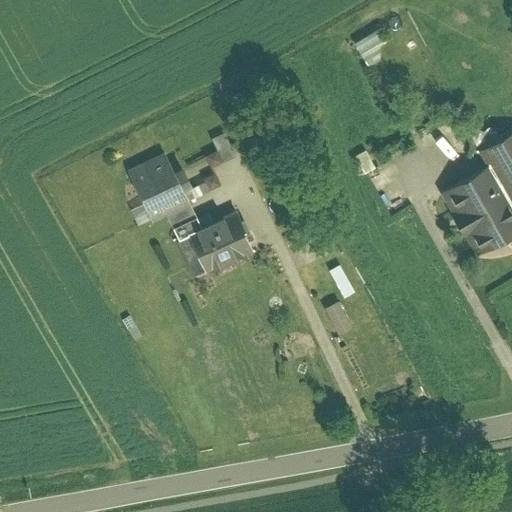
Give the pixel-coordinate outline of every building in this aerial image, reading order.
[(384,53),(379,43),(390,37),(383,25),(358,38),(369,60),(384,53)] [(487,168),(443,193),(477,254),(511,235),(511,132),(478,151),(487,168)] [(211,139),(216,151),(222,163),(235,156),(224,133),(211,139)] [(166,152),(130,170),(144,198),(124,208),(137,235),(169,219),(198,276),(254,248),(236,212),(215,222),(211,214),(201,219),(191,200),(220,185),(217,178),(187,192),(183,182),(222,163),(216,151),(176,171),(166,152)] [(367,151),(354,158),(363,174),(375,167),(367,151)] [(346,262),(330,270),(339,289),(356,281),(346,262)] [(342,301),(326,308),(337,335),(353,329),(342,301)]
